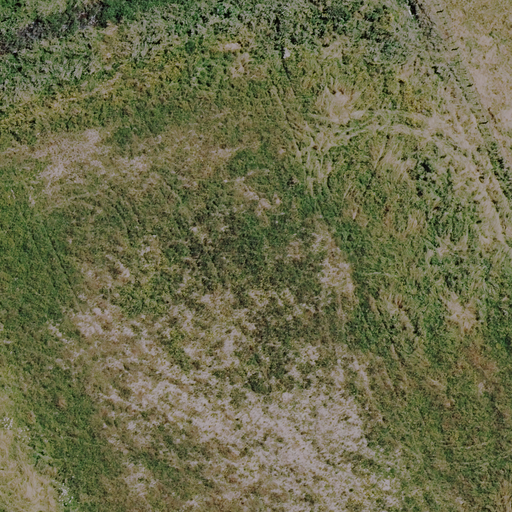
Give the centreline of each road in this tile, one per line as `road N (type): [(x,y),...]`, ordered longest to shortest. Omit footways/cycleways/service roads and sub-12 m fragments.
road 1 (secondary): [(69,0),(241,511)]
road 2 (secondary): [(55,511),(0,347)]
